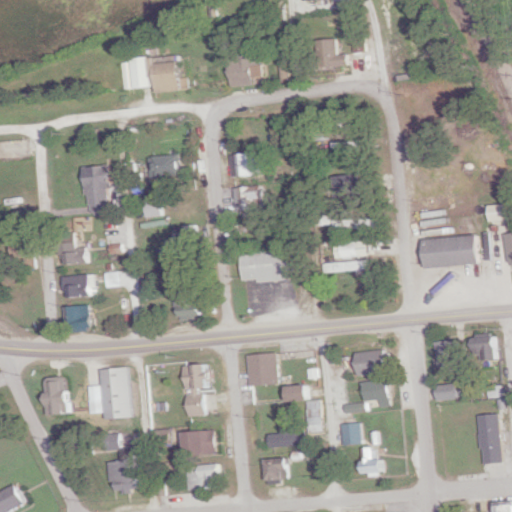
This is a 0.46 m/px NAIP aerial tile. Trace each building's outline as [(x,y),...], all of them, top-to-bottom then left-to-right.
[(358,37),(358,50),(369,50),(369,37),(358,37)] [(342,39),(325,39),(325,67),(354,67),(354,55),(342,55),(342,39)] [(259,55),(232,55),(232,85),(259,85),(259,55)] [(156,87),(156,92),(185,90),(183,56),(133,58),(134,88),(156,87)] [(234,176),(266,176),(266,154),(234,154),(234,176)] [(152,178),(185,178),(185,155),(152,156),(152,178)] [(90,214),(114,212),(111,165),(87,167),(90,214)] [(361,195),(359,175),(338,177),(341,197),(361,195)] [(239,211),(256,211),(256,198),(268,198),(268,187),(239,187),(239,211)] [(164,200),(147,202),(148,217),(165,215),(164,200)] [(511,204),(492,205),(492,221),(511,220),(511,204)] [(381,218),(336,218),(336,229),(381,229),(381,218)] [(202,250),(201,225),(178,226),(178,251),(202,250)] [(486,264),(484,235),(430,239),(432,268),(486,264)] [(114,252),(125,251),(123,237),(112,238),(114,252)] [(36,258),(36,239),(14,239),(14,258),(36,258)] [(90,261),(83,240),(64,245),(70,267),(90,261)] [(342,257),(362,256),(362,243),(341,243),(342,257)] [(246,252),(248,281),(308,279),(306,249),(246,252)] [(181,259),(181,277),(193,276),(193,282),(205,282),(205,259),(181,259)] [(328,271),(372,271),(372,262),(328,262),(328,271)] [(143,286),(155,286),(155,271),(143,271),(143,286)] [(110,273),(110,287),(123,287),(123,273),(110,273)] [(97,275),(70,275),(70,297),(97,297),(97,275)] [(180,290),(180,320),(205,320),(205,290),(180,290)] [(67,328),(94,328),(94,306),(67,306),(67,328)] [(478,360),(503,360),(503,335),(478,335),(478,360)] [(440,342),(443,373),(464,371),(461,340),(440,342)] [(363,375),(392,373),(390,350),(361,352),(363,375)] [(255,387),(284,385),(281,353),(252,356),(255,387)] [(212,416),(212,365),(191,366),(192,416),(212,416)] [(136,418),(134,368),(106,370),(109,419),(136,418)] [(48,415),(71,415),(71,378),(48,378),(48,415)] [(394,407),(394,381),(368,381),(368,401),(383,401),(383,407),(394,407)] [(441,385),(442,401),(463,400),(462,384),(441,385)] [(310,401),(313,432),(325,431),(322,399),(316,400),(314,385),(294,387),(295,403),(310,401)] [(508,463),(505,414),(484,416),(488,465),(508,463)] [(366,445),(366,424),(346,424),(347,445),(366,445)] [(184,432),(184,455),(222,455),(222,432),(184,432)] [(310,433),(273,433),(273,446),(310,446),(310,433)] [(78,454),(99,454),(99,438),(78,438),(78,454)] [(380,460),(380,448),(366,448),(366,476),(390,476),(390,460),(380,460)] [(292,483),(292,459),(270,460),(270,483),(292,483)] [(121,481),(122,492),(142,491),(140,460),(113,461),(114,482),(121,481)] [(224,489),(224,466),(190,466),(190,489),(224,489)] [(0,511),(7,511),(29,503),(20,481),(0,489),(0,511)]
